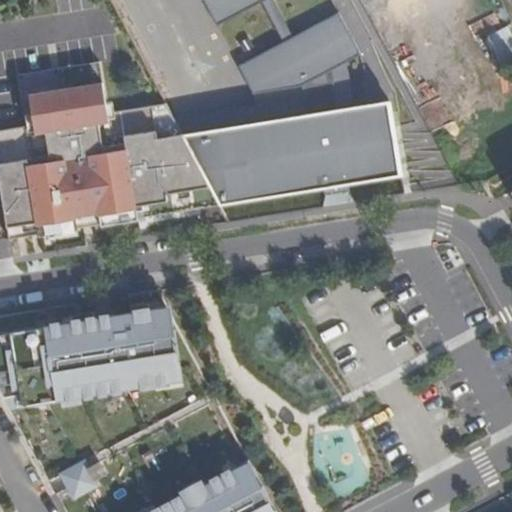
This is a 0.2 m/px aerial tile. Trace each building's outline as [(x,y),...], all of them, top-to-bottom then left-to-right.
[(307,96),(193,149),(222,203),(326,185),(351,181),(404,172),(391,96),(355,102),(340,105),(334,66),(349,59),(364,51),(340,8),(295,34),(275,0),(204,0),(217,24),(263,0),(284,40),(239,64),(254,92),(298,69),(300,75),(307,96)] [(499,71),(511,65),(511,28),(511,26),(485,36),(499,71)] [(140,216),(222,203),(193,149),(186,137),(184,132),(167,101),(109,111),(100,59),(18,73),(27,124),(0,128),(0,173),(11,238),(40,233),(41,235),(78,229),(78,227),(76,215),(100,211),(102,223),(103,225),(140,218),(140,216)] [(340,105),(355,102),(349,59),(334,66),(340,105)] [(260,101),(184,132),(186,137),(193,149),(307,96),(300,75),(298,69),(254,92),(258,98),(260,101)] [(352,188),(351,181),(326,185),(327,192),(352,188)] [(78,227),(102,223),(100,211),(76,215),(78,227)] [(76,305),(0,316),(0,385),(50,481),(62,475),(67,487),(57,492),(66,511),(276,511),(159,291),(129,296),(131,313),(83,321),(80,306),(76,306),(76,305)]
